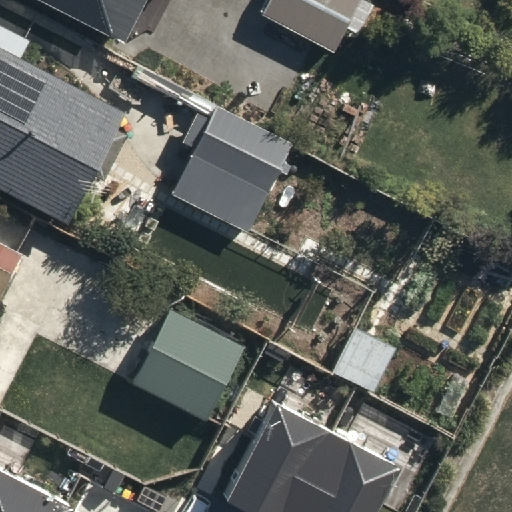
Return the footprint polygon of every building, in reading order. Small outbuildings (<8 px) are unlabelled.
[(35,0),(116,41),(137,0),(35,0)] [(354,0),(264,0),(261,7),(330,44),(354,0)] [(0,185),(59,216),(85,166),(97,172),(120,129),(108,123),(117,105),(0,44),(0,185)] [(171,187),(246,225),(289,142),(215,103),(171,187)] [(0,284),(20,247),(0,236),(0,284)] [(131,378),(205,414),(242,340),(168,304),(131,378)] [(334,363),(375,384),(395,345),(354,324),(334,363)] [(360,511),(390,455),(268,394),(219,491),(260,511),(360,511)] [(0,511),(55,511),(65,494),(0,458),(0,511)]
